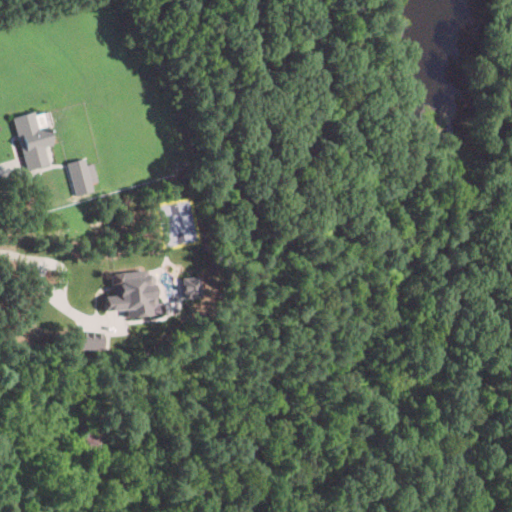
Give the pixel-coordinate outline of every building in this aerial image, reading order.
[(33,112),(34,116),(42,113),(46,130),(49,129),(53,145),(44,147),(49,165),(27,172),(12,118),(33,112)] [(83,159),(85,166),(92,164),(97,183),(90,184),(92,192),(75,197),(66,164),(83,159)] [(102,295),(104,311),(124,309),(125,317),(152,314),(148,268),(112,271),(114,294),(102,295)] [(180,277),(182,298),(200,296),(197,275),(180,277)] [(100,349),(101,332),(74,331),(74,348),(100,349)] [(163,409),(150,448),(141,445),(155,406),(163,409)] [(97,424),(97,432),(99,432),(99,429),(105,428),(105,431),(107,431),(107,442),(100,443),(101,452),(88,453),(87,443),(82,444),(82,440),(79,441),(79,436),(82,436),(81,432),(84,432),(84,425),(97,424)] [(33,500),(33,508),(25,508),(25,501),(27,501),(27,500),(33,500)]
